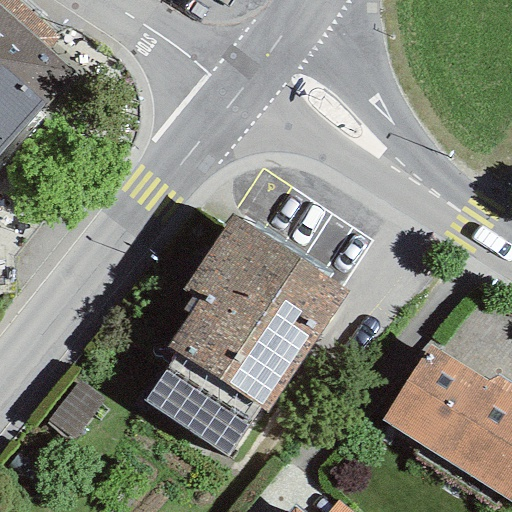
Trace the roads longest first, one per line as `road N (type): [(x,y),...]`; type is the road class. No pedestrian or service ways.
road 1 (residential): [(179,172),(392,305),(459,214)]
road 2 (tertiary): [(179,172),(0,389)]
road 3 (residential): [(459,214),(484,186),(416,119),(397,88),(380,0)]
road 4 (tertiary): [(249,77),(290,77),(459,214)]
road 5 (residential): [(157,36),(179,172)]
